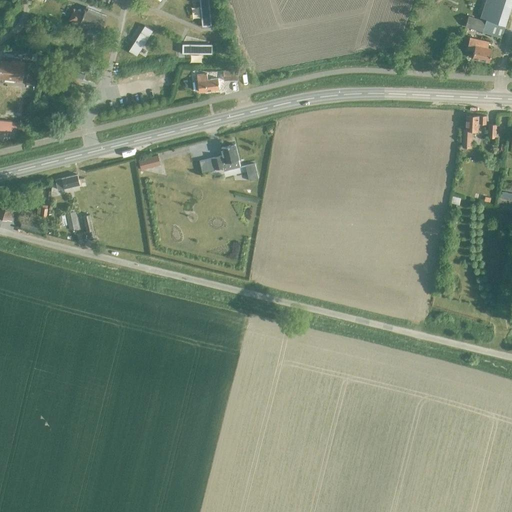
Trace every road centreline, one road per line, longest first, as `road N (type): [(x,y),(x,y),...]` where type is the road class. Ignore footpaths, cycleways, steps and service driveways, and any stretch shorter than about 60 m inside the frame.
road 1 (unclassified): [(511,358),(0,230)]
road 2 (secondary): [(0,175),(299,100),(511,99)]
